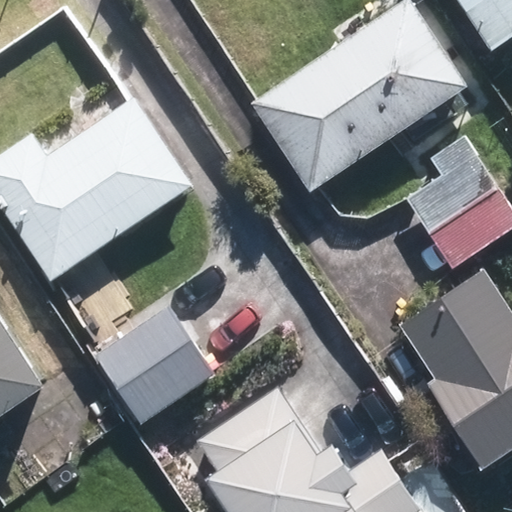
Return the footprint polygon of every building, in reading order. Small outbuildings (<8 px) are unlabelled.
[(511,0),(459,0),(489,45),(511,29),(511,0)] [(398,10),(254,110),(306,185),(450,84),(398,10)] [(116,97),(0,171),(0,177),(66,280),(206,190),(153,109),(132,123),(116,97)] [(511,219),(511,204),(468,138),(436,160),(448,177),(410,202),(426,226),(457,205),(481,240),(511,219)] [(0,430),(69,386),(0,280),(0,430)] [(457,287),(403,323),(440,377),(422,389),(470,460),(511,431),(511,327),(493,340),(457,287)] [(182,311),(114,357),(160,423),(227,377),(182,311)] [(281,387),(203,440),(251,511),(422,511),(431,506),(393,450),(346,482),(281,387)]
